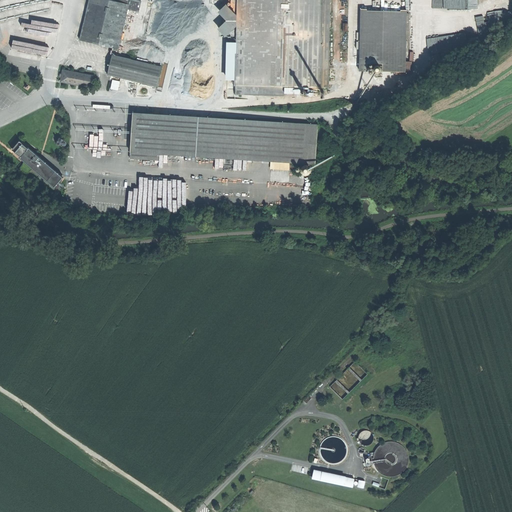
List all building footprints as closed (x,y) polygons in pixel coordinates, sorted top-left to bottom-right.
[(129,6),(122,4),(119,3),(108,0),(89,0),(79,39),(118,49),(128,10),(129,6)] [(131,0),(129,6),(128,10),(139,13),(142,3),(131,0)] [(230,53),(236,53),(235,94),(244,95),(246,0),(237,0),(236,43),(231,43),(230,53)] [(328,87),(328,83),(329,0),(231,0),(231,10),(236,15),(236,0),(246,0),(244,95),(284,95),(284,86),(328,87)] [(236,15),(231,10),(226,5),(221,10),(231,21),(221,31),(226,36),(236,28),(236,15)] [(381,71),(405,72),(405,62),(406,10),(400,10),(400,11),(367,11),(367,9),(360,9),(360,71),(367,71),(367,63),(382,63),(381,71)] [(114,77),(118,57),(111,55),(107,75),(114,77)] [(154,66),(118,57),(114,77),(149,85),(154,66)] [(161,67),(154,66),(149,85),(156,87),(161,67)] [(83,79),(84,74),(63,70),(62,73),(61,77),(60,81),(82,85),(84,79),(83,79)] [(92,75),(84,74),(83,79),(84,79),(82,85),(90,87),(92,75)] [(119,90),(121,81),(113,79),(111,88),(119,90)] [(133,114),(131,152),(159,153),(271,160),(289,161),(315,163),(317,125),(133,114)] [(60,136),(59,137),(59,136),(59,137),(57,142),(56,141),(56,142),(56,143),(57,143),(62,145),(61,146),(62,146),(62,145),(63,146),(63,145),(62,145),(63,144),(64,145),(65,145),(66,145),(66,144),(67,143),(66,142),(65,141),(66,140),(65,140),(65,139),(64,140),(60,137),(60,136)] [(12,150),(16,152),(23,144),(20,141),(12,150)] [(16,152),(21,157),(28,148),(23,144),(16,152)] [(63,178),(29,148),(28,148),(21,157),(20,158),(24,161),(32,168),(55,187),(63,178)] [(159,153),(131,152),(130,158),(158,160),(159,153)] [(289,169),(289,161),(271,160),(270,168),(289,169)] [(27,175),(32,168),(24,161),(20,168),(27,175)] [(311,171),(311,169),(311,168),(310,167),(309,166),(308,165),(307,165),(306,164),(304,165),(303,165),(302,166),(301,167),(301,168),(301,170),(301,171),(302,172),(302,173),(304,174),(305,174),(306,174),(307,174),(309,174),(310,173),(310,172),(311,171)] [(358,438),(358,440),(359,442),(360,444),(362,445),(364,446),(367,446),(369,445),(372,443),(373,441),(374,438),(373,435),(372,433),(369,431),(367,430),(364,430),(362,431),(360,433),(358,436),(358,438)] [(345,442),(343,440),(342,439),(339,438),(337,437),(335,436),(332,436),(328,437),(325,439),(323,440),(321,443),(320,446),(319,449),(320,453),(321,456),(323,459),(325,461),(329,463),(332,463),(335,463),(338,463),(342,460),(344,458),(346,455),(347,451),(347,447),(346,445),(345,442)] [(373,457),(373,461),(373,463),(374,466),(377,470),(379,472),(381,474),(385,476),(388,476),(391,476),(394,476),(397,475),(400,474),(403,471),(405,470),(406,467),(407,464),(408,460),(408,456),(407,453),(406,450),(404,447),(401,445),(398,443),(395,442),(391,441),(388,441),(384,442),(382,444),(379,446),(376,448),(374,453),(373,455),(373,457)] [(354,479),(314,470),(312,478),(344,484),(343,485),(353,487),(354,479)]
